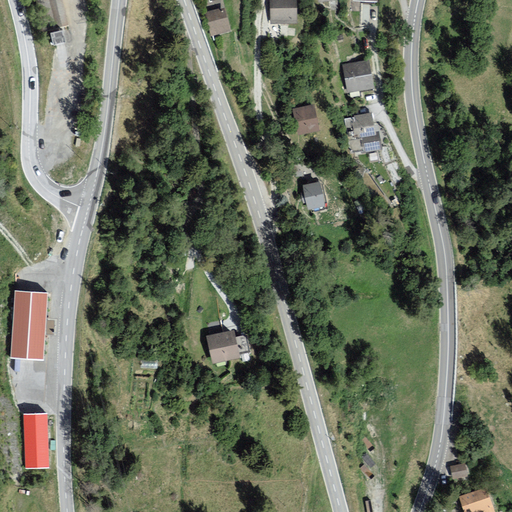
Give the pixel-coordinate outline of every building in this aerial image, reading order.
[(66,0),(36,0),(45,33),(74,26),(66,0)] [(303,0),(274,0),(275,25),(305,23),(303,0)] [(230,8),(208,13),(215,38),(236,32),(230,8)] [(54,48),(66,45),(63,33),(51,36),(54,48)] [(367,62),(344,66),(347,90),(370,87),(367,62)] [(313,106),(294,110),(299,134),(318,130),(313,106)] [(375,133),(372,115),(344,119),(350,155),(381,150),(378,133),(375,133)] [(320,183),(304,186),(309,208),(324,205),(320,183)] [(51,295),(16,293),(12,358),(47,360),(51,295)] [(232,330),(208,336),(214,362),(238,357),(232,330)] [(46,415),(25,416),(27,466),(47,466),(46,415)] [(464,464),(451,467),(454,479),(467,475),(464,464)] [(492,511),(486,489),(461,497),(465,511),(492,511)]
